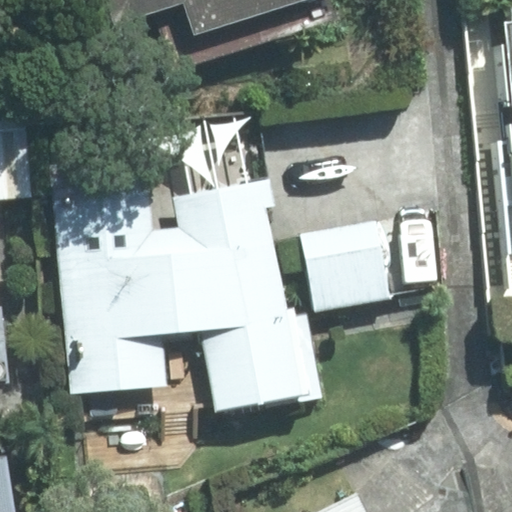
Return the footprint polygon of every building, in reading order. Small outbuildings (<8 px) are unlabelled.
[(329,18),(323,0),(101,0),(107,18),(142,7),(163,72),(329,18)] [(511,0),(495,0),(505,212),(511,211),(511,0)] [(0,201),(26,199),(19,111),(0,112),(0,201)] [(141,144),(43,149),(60,402),(163,395),(159,343),(193,341),(198,410),(313,403),(307,312),(273,314),(255,210),(267,209),(265,179),(168,197),(173,227),(147,232),(141,144)] [(434,213),(288,236),(300,309),(445,286),(434,213)] [(362,511),(356,499),(328,511),(362,511)]
